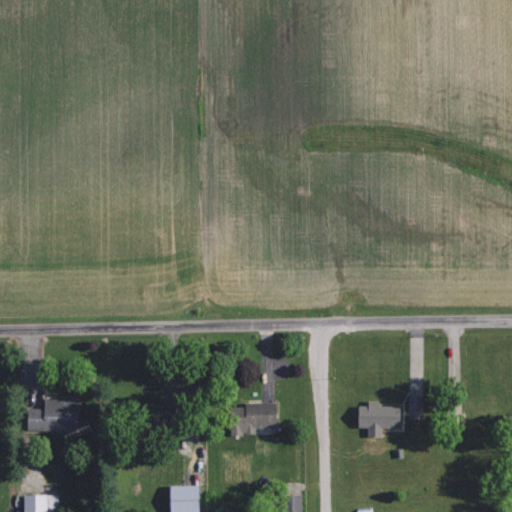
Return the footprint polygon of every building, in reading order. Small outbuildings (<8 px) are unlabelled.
[(406,417),(421,418),(422,393),(407,392),(406,417)] [(23,429),(73,430),(74,399),(41,398),(41,407),(24,407),(23,429)] [(380,436),(380,426),(396,427),(396,405),(376,405),(376,399),(365,399),(365,405),(355,405),(355,427),(366,427),(366,436),(380,436)] [(273,401),(241,402),(241,406),(226,406),(227,434),(252,433),(251,426),(274,426),(273,401)] [(165,511),(198,511),(198,484),(165,485),(165,511)] [(21,493),(20,511),(56,511),(57,494),(21,493)] [(299,511),(299,494),(278,494),(277,511),(299,511)]
